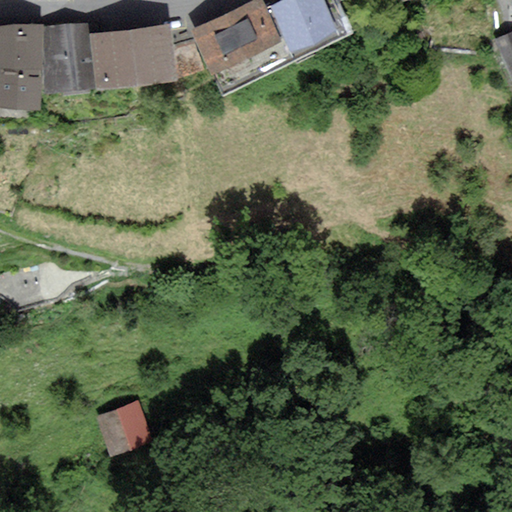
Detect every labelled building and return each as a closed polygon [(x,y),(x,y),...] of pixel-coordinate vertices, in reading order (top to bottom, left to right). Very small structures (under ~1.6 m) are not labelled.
[(225,87),(348,31),(333,0),(292,0),(267,12),(261,0),(260,0),(195,30),(213,70),(217,68),(225,87)] [(88,25),(46,28),(50,87),(91,84),(88,25)] [(38,28),(0,27),(0,103),(37,104),(38,28)] [(168,27),(98,35),(103,82),(173,74),(168,27)] [(511,35),(497,42),(511,76),(511,75),(511,35)] [(143,401),(102,416),(117,458),(158,443),(143,401)]
